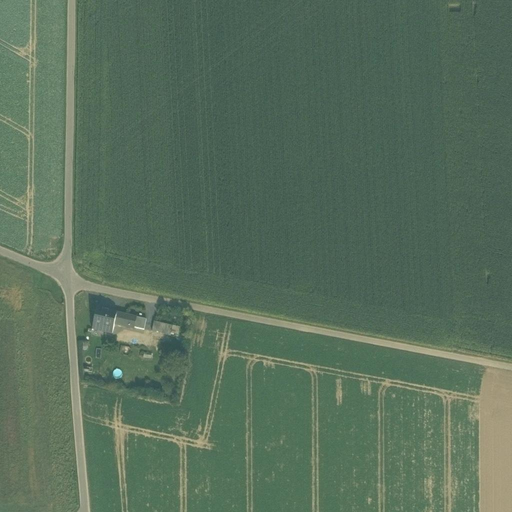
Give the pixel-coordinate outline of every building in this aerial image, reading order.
[(103,332),(112,334),(114,324),(116,314),(115,314),(97,310),(93,326),(104,328),(103,332)] [(114,324),(134,328),(136,318),(116,314),(114,324)] [(134,328),(144,331),(146,321),(136,318),(134,328)] [(151,332),(170,336),(173,327),(154,322),(151,332)] [(112,335),(112,334),(103,332),(104,328),(93,326),(92,331),(112,335)]
